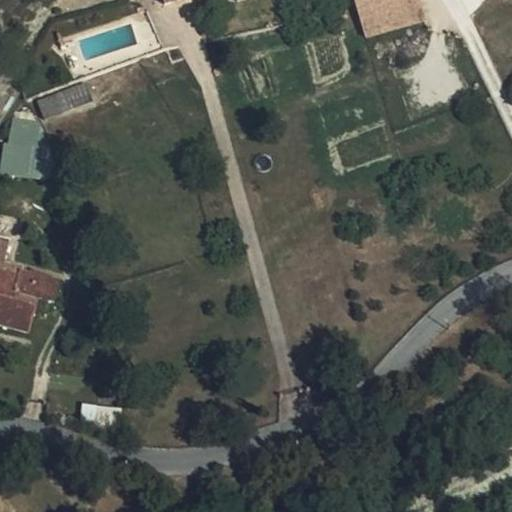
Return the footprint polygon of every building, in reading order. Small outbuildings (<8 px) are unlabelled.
[(350,0),(362,35),(421,15),(416,0),(350,0)] [(76,104),(60,109),(69,123),(82,121),(76,104)] [(69,123),(60,109),(29,119),(34,137),(83,123),(82,121),(69,123)] [(25,144),(3,142),(0,153),(0,198),(35,203),(37,172),(25,144)] [(11,291),(0,288),(0,298),(8,301),(10,295),(11,291)] [(0,353),(18,359),(29,323),(42,328),(50,306),(10,295),(8,301),(0,298),(0,353)]
